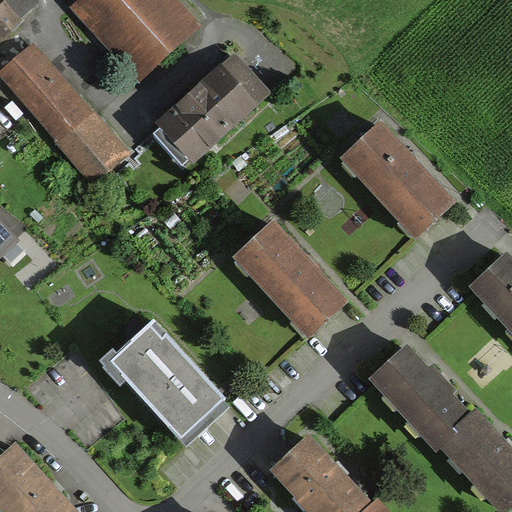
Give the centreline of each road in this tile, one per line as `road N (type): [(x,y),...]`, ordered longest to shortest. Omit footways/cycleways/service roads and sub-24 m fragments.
road 1 (residential): [(486,224),(175,511)]
road 2 (residential): [(128,511),(0,394)]
